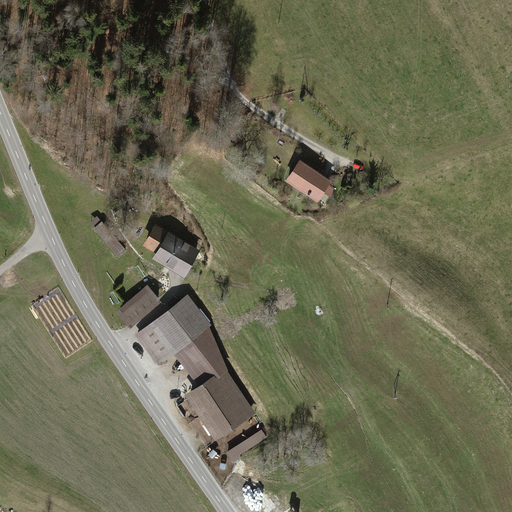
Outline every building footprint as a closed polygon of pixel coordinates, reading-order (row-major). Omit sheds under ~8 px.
[(334,182),(303,161),(288,182),(320,204),(334,182)] [(91,215),(87,220),(91,224),(95,220),(91,215)] [(95,229),(119,257),(126,251),(99,219),(90,226),(94,230),(95,229)] [(154,259),(185,278),(202,250),(157,223),(144,246),(157,254),(154,259)] [(137,264),(132,260),(128,264),(132,268),(137,264)] [(148,287),(118,313),(133,329),(163,303),(148,287)] [(189,296),(136,336),(160,367),(175,356),(200,388),(188,396),(217,440),(257,413),(226,368),(228,366),(210,329),(213,327),(189,296)] [(260,429),(228,453),(234,461),(266,437),(260,429)]
